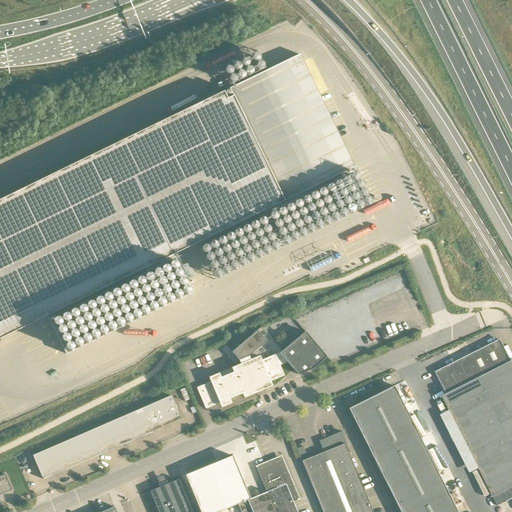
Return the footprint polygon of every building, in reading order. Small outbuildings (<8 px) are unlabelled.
[(262,69),(255,53),(222,69),(229,84),(262,69)] [(21,190),(0,200),(0,338),(144,269),(146,272),(174,258),(173,255),(284,201),(354,167),(299,55),(223,92),(158,124),(141,132),(124,140),(106,148),(89,157),(72,165),(55,173),(38,181),(21,190)] [(198,248),(214,280),(369,204),(354,173),(285,205),(247,224),(198,248)] [(146,272),(47,319),(64,355),(191,295),(187,286),(194,283),(181,255),(146,272)] [(280,354),(275,355),(261,361),(259,356),(250,360),(248,356),(266,342),(257,331),(232,352),(239,361),(240,364),(208,378),(210,382),(196,388),(205,409),(206,409),(219,403),(221,407),(221,408),(231,404),(231,403),(229,399),(242,394),(244,398),(271,386),(272,386),(270,382),(283,376),(279,366),(287,362),(280,354)] [(326,357),(305,332),(280,354),(287,362),(298,375),(312,369),(326,357)] [(511,361),(510,362),(499,340),(435,373),(446,395),(442,397),(497,506),(511,498),(511,361)] [(456,511),(394,386),(348,409),(400,511),(456,511)] [(115,420),(125,443),(181,419),(170,396),(115,420)] [(125,443),(115,420),(32,456),(36,465),(27,469),(33,483),(125,443)] [(372,511),(348,453),(350,453),(341,432),(328,437),(328,438),(324,439),(321,447),(322,450),(323,453),(302,462),(322,511),(372,511)] [(306,454),(303,447),(297,449),(300,457),(306,454)] [(200,511),(219,511),(238,505),(250,500),(232,456),(185,475),(200,511)] [(250,500),(238,505),(240,511),(296,511),(293,502),(299,500),(299,499),(297,499),(281,461),(280,461),(280,460),(279,459),(278,459),(277,459),(276,459),(257,467),(256,466),(255,467),(266,493),(250,500)] [(0,476),(0,495),(12,490),(5,475),(0,476)] [(150,492),(158,511),(190,511),(177,480),(150,492)]
